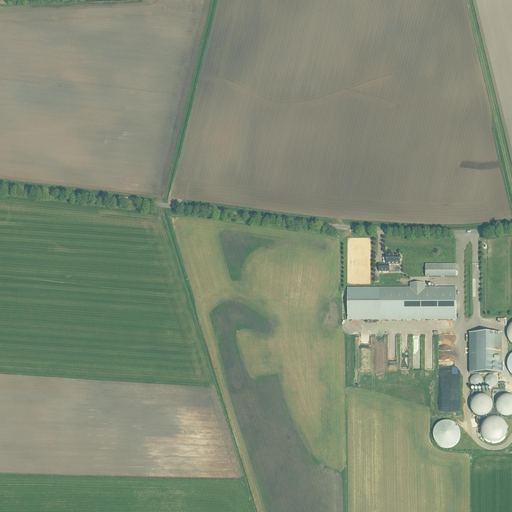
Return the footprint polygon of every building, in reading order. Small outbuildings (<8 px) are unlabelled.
[(400,257),(400,255),(386,255),(386,265),(379,265),(379,273),(389,273),(389,266),(400,266),(400,261),(401,261),(401,257),(400,257)] [(426,265),(426,278),(456,278),(456,265),(426,265)] [(379,287),(379,320),(456,320),(456,287),(425,287),(425,284),(410,284),(410,287),(379,287)] [(348,320),(379,320),(379,290),(347,290),(348,320)] [(502,374),(502,334),(469,334),(470,374),(502,374)] [(480,377),(477,376),(474,376),(472,378),(470,380),(470,383),(471,385),(473,387),(476,388),(478,388),(481,387),(482,384),(483,381),(482,379),(480,377)] [(497,380),(496,378),(493,376),(491,376),(488,376),(486,378),(485,381),(485,384),(486,386),(489,388),(491,388),(494,388),(496,386),(497,383),(497,380)] [(491,400),(487,397),(482,395),(477,396),(473,399),(471,403),(470,408),(472,413),(476,416),(480,418),(485,417),(490,414),(492,410),(493,405),(491,400)] [(511,396),(509,395),(505,395),(502,396),(499,398),(497,401),(496,405),(496,408),(497,412),(499,414),(502,417),(505,418),(509,418),(511,417),(511,416),(511,396)] [(507,436),(508,431),(507,426),(504,422),(500,419),(496,417),(491,418),(486,420),(483,423),(481,428),(481,433),(482,437),(486,441),(490,444),(495,444),(500,443),(504,440),(507,436)] [(450,449),(453,449),(456,448),(458,447),(460,446),(462,444),(464,442),(465,439),(465,437),(466,434),(465,431),(465,429),(464,426),(462,424),(460,422),(458,421),(456,420),(453,419),(450,419),(448,419),(445,420),(443,421),(440,422),(439,424),(437,426),(436,429),(435,431),(435,434),(435,437),(436,439),(437,442),(439,444),(440,446),(443,447),(445,448),(448,449),(450,449)]
